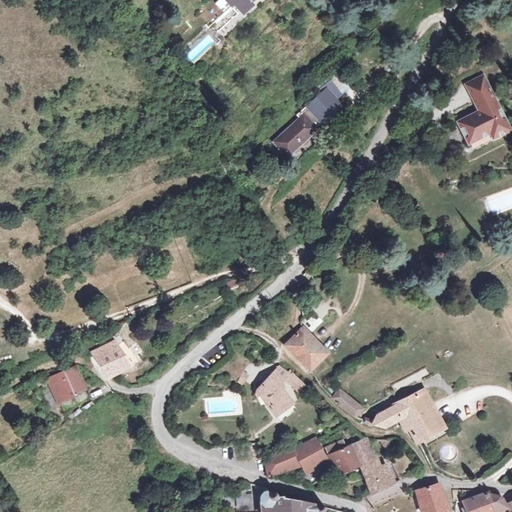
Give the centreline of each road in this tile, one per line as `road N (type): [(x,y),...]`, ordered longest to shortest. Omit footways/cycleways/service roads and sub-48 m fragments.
road 1 (unclassified): [(463,0),(306,261),(190,358),(160,395),(163,433),(193,456),(362,507)]
road 2 (track): [(437,477),(412,442),(362,428),(265,336),(228,326)]
road 3 (residential): [(362,507),(428,476),(511,487)]
